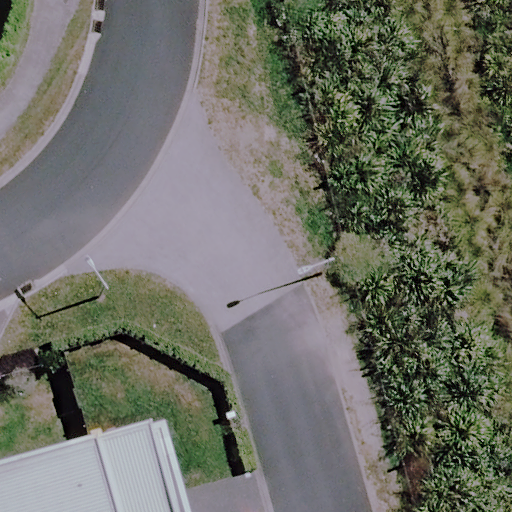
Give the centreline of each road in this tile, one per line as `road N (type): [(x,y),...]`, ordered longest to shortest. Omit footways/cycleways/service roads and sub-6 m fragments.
road 1 (residential): [(329,511),(279,334),(119,124)]
road 2 (residential): [(119,124),(68,197),(0,248)]
road 3 (residential): [(157,0),(119,124)]
